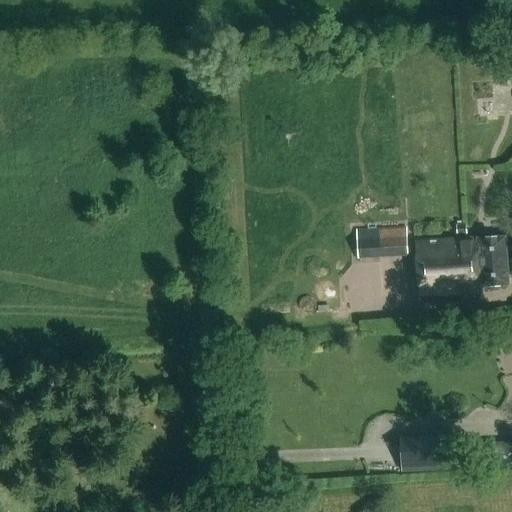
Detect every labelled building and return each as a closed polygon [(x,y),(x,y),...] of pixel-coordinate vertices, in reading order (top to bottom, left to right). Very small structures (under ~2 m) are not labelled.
[(457,226),(457,235),(467,235),(466,225),(457,226)] [(407,228),(356,230),(358,258),(408,255),(407,228)] [(482,286),(509,284),(506,237),(417,243),(420,300),(482,295),(482,286)] [(464,435),(401,438),(402,472),(466,469),(464,435)] [(483,444),(484,468),(511,466),(511,441),(503,441),(503,444),(483,444)]
